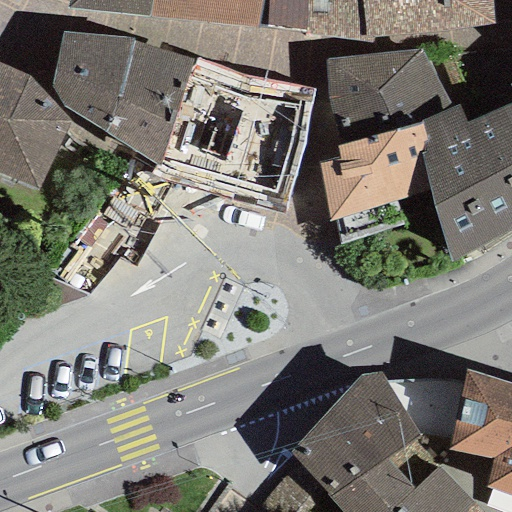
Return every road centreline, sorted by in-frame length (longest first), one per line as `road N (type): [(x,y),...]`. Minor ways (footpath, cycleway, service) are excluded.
road 1 (tertiary): [(0,482),(266,386)]
road 2 (tertiary): [(266,386),(511,280)]
road 3 (residential): [(266,386),(272,439),(233,511)]
